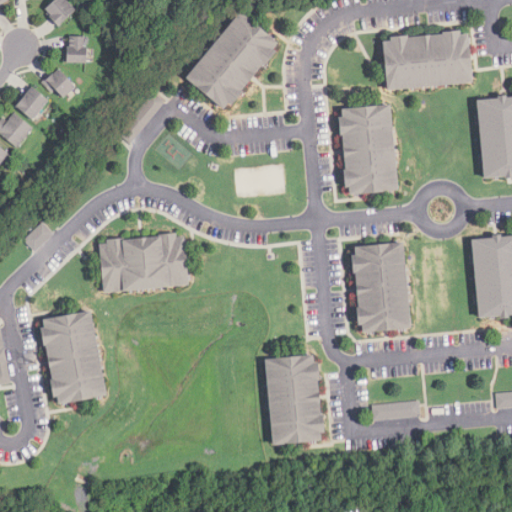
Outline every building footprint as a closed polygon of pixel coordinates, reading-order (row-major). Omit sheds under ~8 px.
[(66,0),(78,11),(61,28),(53,19),(55,16),(49,10),(58,0),(66,0)] [(258,28),(262,31),(278,44),(273,50),(276,53),(265,66),(263,65),(254,76),(250,80),(240,92),(242,94),(232,106),(228,104),(224,109),(208,96),(204,92),(187,79),(241,15),(258,28)] [(428,37),(444,35),(444,33),(461,31),(461,35),(469,35),(471,55),(471,61),(473,83),(389,91),(387,69),(386,63),(385,43),(392,42),(392,38),(408,37),(408,39),(423,37),(428,37)] [(89,63),(65,63),(65,48),(71,48),(72,38),(88,38),(88,47),(89,47),(89,63)] [(78,88),(67,100),(58,90),(54,94),(43,83),(48,78),(50,81),(61,70),(78,88)] [(50,102),(34,121),(18,108),(34,89),(50,102)] [(129,143),(165,101),(153,91),(117,133),(129,143)] [(511,180),(486,183),(478,102),(511,99),(511,180)] [(363,109),(369,108),(391,106),(399,191),(376,193),(371,194),(352,196),(351,188),(347,188),(345,172),(346,172),(345,155),(344,150),(343,136),(342,136),(340,119),(344,119),(343,111),(363,109)] [(34,130),(19,149),(0,135),(0,124),(3,120),(8,125),(15,116),(34,130)] [(0,147),(8,155),(0,165),(0,147)] [(53,233),(42,221),(23,240),(34,251),(53,233)] [(145,240),(159,239),(159,236),(176,235),(177,239),(184,238),(186,258),(186,263),(189,286),(105,294),(103,271),(102,266),(100,246),(108,245),(107,241),(124,240),(124,242),(140,241),(145,240)] [(511,320),(481,324),(473,242),(511,237),(511,320)] [(376,248),(382,247),(403,245),(411,329),(389,331),(384,331),(365,332),(364,325),(359,325),(358,308),(360,308),(359,294),(359,288),(358,274),(355,274),(353,258),(357,257),(356,249),(376,248)] [(64,317),(70,316),(90,312),(105,397),(85,400),(80,401),(59,405),(57,397),(54,398),(51,382),(52,381),(50,366),(49,360),(46,346),(44,346),(41,329),(45,329),(43,321),(64,317)] [(0,329),(1,329),(10,382),(0,384),(0,329)] [(288,359),(293,359),(313,357),(314,365),(318,364),(320,381),(318,381),(319,396),(320,400),(321,417),(323,417),(324,433),(321,433),(322,441),(301,443),(295,443),(274,445),(266,361),(288,359)] [(511,406),(498,407),(498,393),(511,392),(511,406)] [(419,417),(374,417),(373,404),(419,403),(419,417)]
